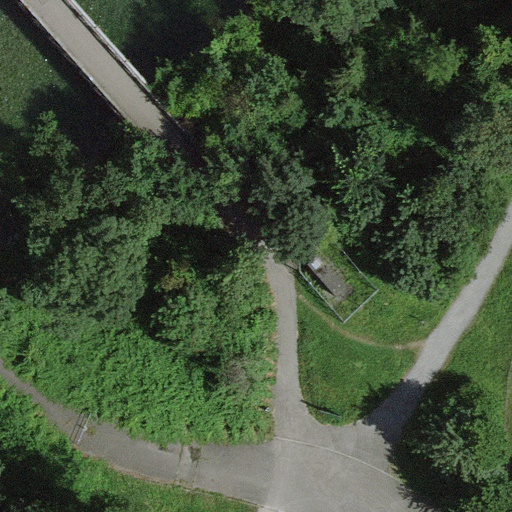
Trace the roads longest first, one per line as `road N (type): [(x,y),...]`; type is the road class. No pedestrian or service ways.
road 1 (track): [(511,197),(390,432),(321,476)]
road 2 (track): [(321,476),(117,437),(0,389)]
